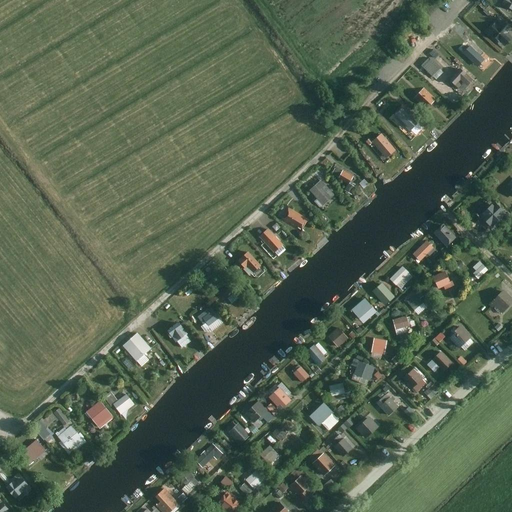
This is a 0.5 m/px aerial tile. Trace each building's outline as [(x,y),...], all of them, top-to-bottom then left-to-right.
[(511,37),(511,32),(497,19),(489,28),(506,44),(511,37)] [(481,49),(478,46),(467,58),(477,67),(488,55),(481,49)] [(446,67),(431,53),(421,63),(436,78),(446,67)] [(471,75),(459,63),(449,73),(461,85),(471,75)] [(439,99),(426,86),(415,97),(428,110),(439,99)] [(428,122),(406,101),(390,117),(412,138),(428,122)] [(399,149),(385,129),(373,138),(388,158),(399,149)] [(354,176),(344,167),(336,177),(345,186),(354,176)] [(337,196),(321,177),(309,187),(325,206),(337,196)] [(489,217),(486,220),(492,226),(501,216),(492,207),(486,213),(489,217)] [(306,227),(293,209),(281,217),(294,236),(306,227)] [(285,244),(269,226),(259,235),(264,240),(260,244),(272,256),(285,244)] [(443,226),(437,232),(440,234),(438,236),(446,245),(454,238),(443,226)] [(425,242),(412,255),(418,261),(431,248),(425,242)] [(263,267),(248,253),(238,263),(254,277),(263,267)] [(477,271),(474,274),(478,279),(487,270),(479,262),(473,267),(476,270),(477,271)] [(402,268),(390,280),(399,289),(404,284),(402,282),(404,280),(402,278),(407,273),(402,268)] [(436,283),(432,284),(434,288),(438,287),(438,288),(443,286),(445,290),(454,285),(452,281),(450,282),(445,273),(434,278),(436,283)] [(238,295),(225,280),(212,292),(225,306),(238,295)] [(383,285),(375,292),(384,303),(392,296),(383,285)] [(413,292),(405,299),(413,308),(417,304),(419,306),(422,303),(419,299),(423,296),(420,292),(416,295),(413,292)] [(511,300),(503,292),(490,305),(494,308),(500,314),(504,310),(511,302),(511,300)] [(364,299),(352,310),(363,322),(375,312),(364,299)] [(213,301),(194,313),(207,333),(226,322),(213,301)] [(404,318),(392,321),(396,335),(404,333),(402,327),(409,325),(410,327),(413,326),(411,321),(408,322),(407,318),(405,319),(404,318)] [(183,320),(167,330),(181,353),(197,343),(183,320)] [(453,333),(450,336),(458,345),(459,345),(464,351),(473,342),(468,336),(460,327),(457,330),(454,328),(451,331),(453,333)] [(339,328),(329,337),(338,347),(347,338),(339,328)] [(442,329),(437,335),(442,339),(447,333),(442,329)] [(150,345),(137,330),(122,344),(141,365),(149,358),(144,351),(150,345)] [(371,348),(370,353),(379,354),(383,355),(385,342),(375,341),(373,340),(371,348)] [(312,347),(305,353),(317,366),(324,360),(321,357),(313,348),(312,347)] [(440,352),(433,359),(440,366),(444,371),(452,363),(440,352)] [(354,360),(352,364),(358,366),(355,374),(366,379),(367,379),(371,368),(359,363),(360,362),(354,360)] [(302,369),(295,374),(302,382),(309,376),(302,369)] [(414,369),(403,379),(413,388),(416,392),(427,383),(414,369)] [(340,384),(329,388),(332,397),(335,396),(343,393),(340,384)] [(428,392),(434,396),(439,389),(433,385),(428,392)] [(128,390),(114,402),(123,412),(136,401),(128,390)] [(280,390),(271,398),(280,408),(289,400),(286,396),(280,390)] [(116,414),(102,398),(86,411),(100,427),(116,414)] [(383,398),(377,403),(389,415),(398,407),(392,401),(390,398),(386,401),(383,398)] [(260,402),(247,414),(254,422),(257,418),(259,420),(262,417),(268,423),(275,416),(266,406),(265,408),(260,402)] [(322,405),(309,418),(317,425),(330,413),(322,405)] [(62,407),(56,411),(66,426),(72,421),(62,407)] [(36,426),(49,442),(56,436),(48,426),(59,417),(55,411),(36,426)] [(370,419),(358,430),(365,437),(377,426),(370,419)] [(86,438),(74,422),(58,435),(70,450),(86,438)] [(240,426),(232,434),(240,443),(248,436),(240,426)] [(279,428),(273,433),(280,441),(286,435),(279,428)] [(336,439),(331,443),(343,456),(352,448),(341,436),(340,435),(336,439)] [(40,436),(27,447),(37,459),(50,448),(40,436)] [(291,437),(282,445),(290,453),(292,452),(294,455),(303,447),(297,441),(296,443),(291,437)] [(204,453),(196,461),(201,467),(212,457),(215,460),(220,454),(213,447),(205,454),(204,453)] [(268,447),(259,455),(268,465),(270,462),(277,457),(268,447)] [(319,450),(310,458),(314,462),(313,463),(325,475),(334,467),(323,454),(322,455),(319,450)] [(186,470),(179,477),(187,485),(184,488),(191,495),(201,485),(193,478),(194,477),(186,470)] [(257,470),(246,481),(253,489),(265,478),(257,470)] [(29,489),(18,477),(9,485),(21,497),(29,489)] [(226,477),(221,482),(229,488),(233,483),(226,477)] [(300,477),(291,485),(297,492),(295,495),(302,502),(309,495),(305,490),(309,487),(300,477)] [(336,484),(330,478),(324,484),(331,490),(336,484)] [(246,483),(242,488),(248,494),(253,490),(246,483)] [(165,489),(157,497),(161,502),(157,505),(163,511),(170,511),(176,507),(171,503),(174,500),(165,489)] [(223,490),(216,499),(220,502),(219,504),(228,511),(231,511),(238,503),(234,499),(236,498),(232,494),(230,496),(223,490)] [(16,511),(17,511),(2,494),(0,496),(0,511),(16,511)] [(288,511),(280,503),(269,511),(270,511),(272,511),(288,511)]
